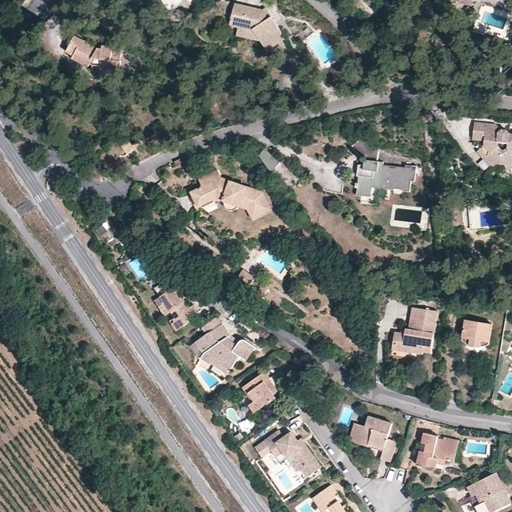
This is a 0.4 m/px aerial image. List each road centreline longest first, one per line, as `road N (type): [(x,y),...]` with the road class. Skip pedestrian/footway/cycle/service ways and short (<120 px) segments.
road 1 (tertiary): [(257,511),(27,176)]
road 2 (residential): [(386,91),(225,133),(102,197)]
road 3 (residential): [(327,367),(223,296),(102,197)]
road 4 (residential): [(511,424),(452,415),(327,367)]
road 5 (residential): [(410,502),(361,481),(312,411),(327,367)]
road 6 (residential): [(511,103),(386,91)]
